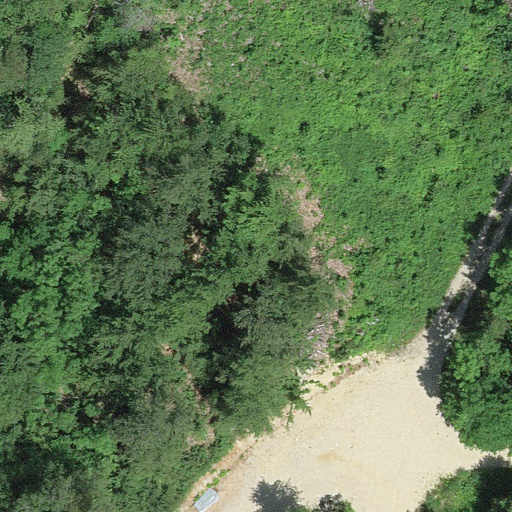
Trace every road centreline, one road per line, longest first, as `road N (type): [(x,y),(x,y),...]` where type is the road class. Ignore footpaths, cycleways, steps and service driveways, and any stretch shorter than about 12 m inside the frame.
road 1 (track): [(378,511),(511,170)]
road 2 (track): [(237,511),(260,469),(310,430),(356,434),(389,479),(511,448)]
